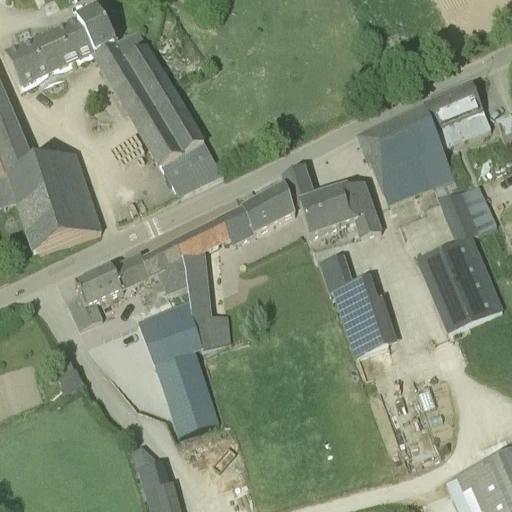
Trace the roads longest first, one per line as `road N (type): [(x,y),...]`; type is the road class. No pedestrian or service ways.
road 1 (tertiary): [(511,52),(0,299)]
road 2 (track): [(115,244),(85,158),(25,121),(0,71)]
